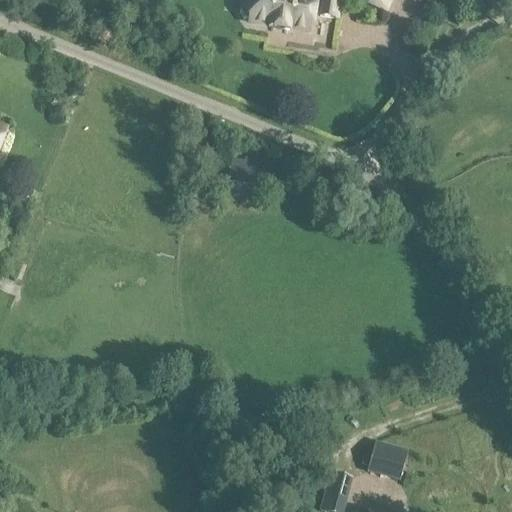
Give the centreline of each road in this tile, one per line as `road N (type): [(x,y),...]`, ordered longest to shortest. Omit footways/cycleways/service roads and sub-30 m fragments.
road 1 (unclassified): [(339,159),(0,22)]
road 2 (unclassified): [(511,391),(419,223),(390,188)]
road 3 (unclassified): [(511,16),(449,52),(385,132)]
